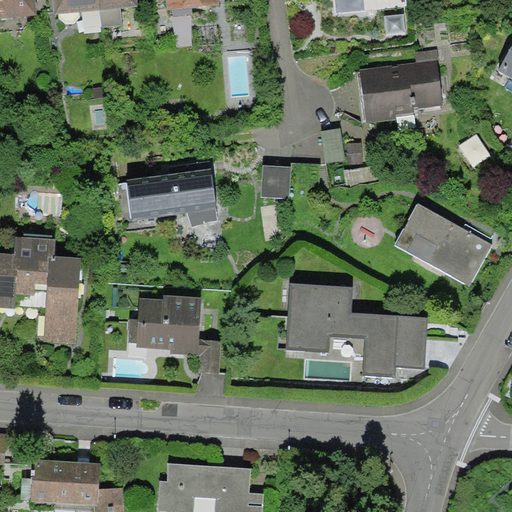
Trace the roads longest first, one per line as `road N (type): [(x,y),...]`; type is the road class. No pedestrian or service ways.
road 1 (residential): [(444,435),(0,401)]
road 2 (residential): [(444,435),(511,318)]
road 3 (residential): [(271,0),(275,40),(313,119)]
